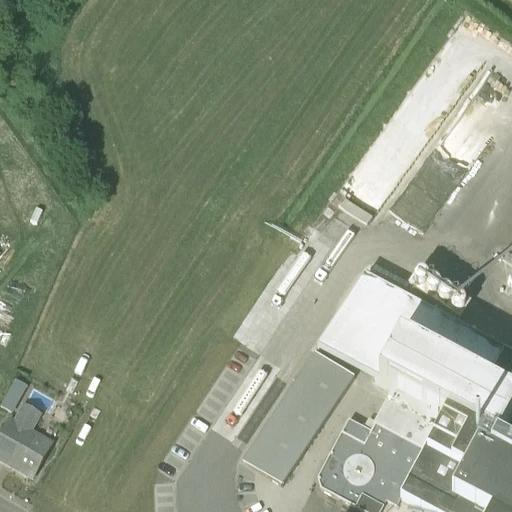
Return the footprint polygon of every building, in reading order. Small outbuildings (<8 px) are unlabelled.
[(359,183),(345,206),(370,221),(384,198),(359,183)] [(416,303),(371,271),(367,276),(330,332),(357,349),(390,371),(383,384),(394,391),(387,405),(370,436),(348,424),(341,436),(317,482),(320,492),(356,511),(381,511),(386,504),(396,509),(401,500),(423,511),(511,511),(511,372),(489,360),(492,355),(416,303)] [(281,490),(299,464),(344,396),(332,387),(342,372),(315,355),(260,438),(242,465),(281,490)] [(19,403),(7,396),(0,408),(0,410),(12,417),(19,403)] [(30,435),(39,418),(23,409),(14,426),(9,424),(0,439),(0,464),(32,482),(51,447),(30,435)]
